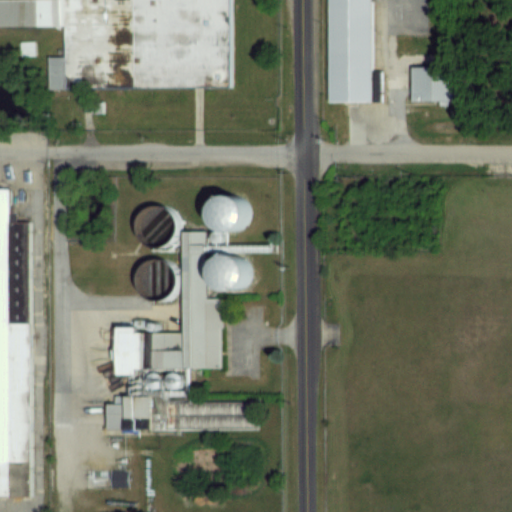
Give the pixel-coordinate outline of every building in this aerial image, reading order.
[(228,0),(229,84),(49,86),(48,55),(65,55),(65,24),(0,24),(0,0),(228,0)] [(328,99),(327,0),(369,0),(370,68),(380,68),(380,98),(328,99)] [(452,99),(410,99),(410,64),(451,64),(452,99)] [(0,186),(7,186),(8,220),(28,219),(30,494),(0,494),(0,186)] [(248,229),(247,196),(220,197),(222,230),(248,229)] [(179,246),(180,209),(140,207),(139,245),(179,246)] [(136,330),(185,330),(184,230),(205,229),(206,297),(219,297),(219,365),(165,365),(166,401),(257,401),(257,426),(107,427),(107,401),(127,401),(127,371),(118,371),(118,324),(136,324),(136,330)] [(222,257),(222,290),(248,290),(248,257),(222,257)] [(148,300),(180,300),(180,263),(148,263),(148,300)]
